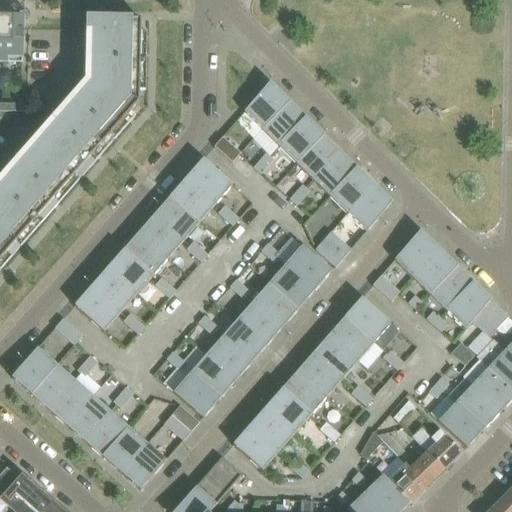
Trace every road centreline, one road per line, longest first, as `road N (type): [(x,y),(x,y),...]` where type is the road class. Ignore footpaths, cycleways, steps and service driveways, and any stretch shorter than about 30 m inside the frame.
road 1 (residential): [(0,357),(197,137),(203,0)]
road 2 (residential): [(417,206),(147,511)]
road 3 (residential): [(225,0),(417,206)]
road 4 (residential): [(417,206),(510,303)]
road 5 (residential): [(95,511),(0,427)]
